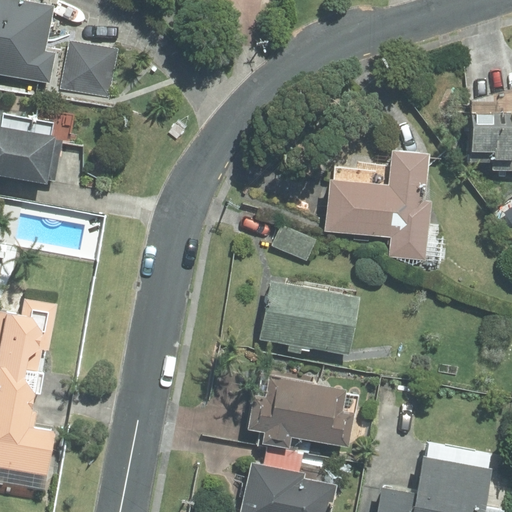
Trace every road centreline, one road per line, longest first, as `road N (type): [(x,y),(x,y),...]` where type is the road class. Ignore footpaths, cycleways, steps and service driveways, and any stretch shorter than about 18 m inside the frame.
road 1 (residential): [(121,511),(176,225),(218,142),(270,81),(305,57),(484,0)]
road 2 (unknown): [(196,177),(0,162)]
